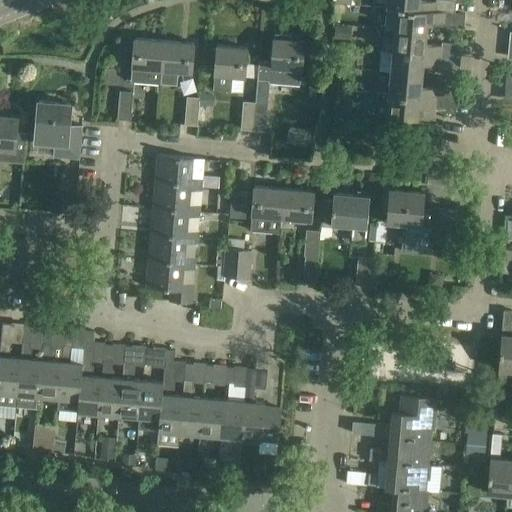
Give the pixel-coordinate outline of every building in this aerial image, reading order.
[(387,0),(387,5),(435,11),(435,1),(425,0),(387,0)] [(385,27),(426,32),(427,21),(444,23),(445,12),(435,11),(387,5),(385,27)] [(335,25),(334,39),(350,40),(351,26),(335,25)] [(426,32),(385,27),(383,49),(440,55),(441,55),(441,45),(425,44),(426,32)] [(275,34),(274,38),(273,38),(271,67),(270,83),(300,85),(303,40),(290,39),(291,35),(275,34)] [(131,81),(151,83),(160,84),(160,83),(164,40),(134,38),(131,81)] [(164,40),(160,83),(176,85),(177,71),(191,72),(194,43),(164,40)] [(231,91),(233,75),(244,76),(247,47),(217,45),(214,74),(215,74),(213,90),(231,91)] [(390,72),(422,75),(423,64),(439,65),(440,56),(440,55),(383,49),(382,50),(392,51),(390,72)] [(436,99),(437,88),(421,86),(422,75),(390,72),(388,93),(436,99)] [(255,102),(253,130),(265,131),(269,83),(269,81),(257,80),(255,102)] [(335,118),(349,120),(352,90),(339,88),(336,115),(335,118)] [(117,119),(130,120),(132,92),(120,91),(117,119)] [(199,97),(198,105),(212,107),(213,93),(199,92),(199,97)] [(435,108),(436,99),(388,93),(376,92),(374,114),(417,119),(419,107),(435,108)] [(197,125),(198,105),(199,97),(186,97),(184,124),(197,125)] [(38,101),(37,121),(35,141),(55,142),(53,157),(80,159),(83,125),(81,125),(81,129),(68,128),(70,104),(38,101)] [(253,130),(255,102),(243,101),(240,129),(253,130)] [(3,116),(0,115),(0,159),(12,160),(13,156),(23,157),(26,129),(16,128),(17,117),(11,117),(10,120),(3,119),(3,116)] [(308,130),(304,145),(315,147),(318,132),(308,130)] [(155,181),(202,185),(202,179),(191,178),(193,157),(158,154),(155,181)] [(202,185),(202,186),(219,188),(219,180),(202,179),(202,185)] [(153,207),(199,211),(200,205),(189,204),(190,190),(201,191),(202,186),(202,185),(155,181),(153,207)] [(254,186),(250,230),(280,233),(283,188),(254,186)] [(283,188),(280,233),(281,227),(294,228),(295,219),(311,220),(313,191),(283,188)] [(390,190),(387,221),(403,223),(401,251),(431,253),(433,241),(435,209),(434,209),(433,223),(421,222),(424,192),(390,190)] [(330,226),(331,224),(352,226),(351,241),(365,242),(369,196),(333,193),(333,200),(323,199),(320,226),(330,226)] [(247,219),(248,204),(230,203),(229,218),(247,219)] [(199,211),(153,207),(151,234),(197,238),(197,237),(201,238),(201,244),(212,245),(213,239),(214,239),(214,233),(187,231),(188,216),(199,217),(199,211)] [(464,211),(435,209),(433,241),(461,243),(464,211)] [(305,256),(305,262),(303,282),(316,283),(317,264),(320,231),(306,229),(304,256),(305,256)] [(197,243),(197,238),(151,234),(148,260),(195,264),(195,258),(185,257),(186,242),(197,243)] [(249,278),(249,275),(251,250),(244,249),(245,239),(227,238),(227,241),(226,250),(225,267),(224,275),(225,275),(249,278)] [(441,244),(440,256),(464,258),(465,247),(441,244)] [(217,249),(216,266),(218,266),(225,267),(226,250),(217,249)] [(374,257),(358,255),(355,284),(372,285),(374,257)] [(192,295),(193,283),(183,282),(184,269),(194,270),(195,264),(148,260),(146,287),(170,289),(170,293),(192,295)] [(218,266),(217,279),(225,280),(225,275),(224,275),(225,267),(218,266)] [(429,273),(428,285),(440,286),(441,274),(429,273)] [(191,303),(192,301),(192,295),(170,293),(169,301),(191,303)] [(210,298),(209,307),(221,308),(222,299),(210,298)] [(498,369),(511,370),(511,335),(511,318),(511,310),(503,310),(498,369)] [(2,322),(0,347),(0,404),(16,406),(17,394),(20,357),(10,356),(11,338),(10,338),(12,323),(2,322)] [(21,357),(20,357),(17,394),(16,406),(37,408),(38,396),(41,359),(31,358),(32,347),(30,347),(32,325),(24,325),(21,357)] [(38,396),(57,397),(59,397),(62,361),(65,328),(44,326),(41,359),(38,396)] [(62,361),(59,397),(57,397),(56,410),(77,411),(78,399),(79,399),(81,374),(82,362),(70,361),(73,329),(65,328),(62,361)] [(78,399),(77,411),(98,413),(101,376),(93,375),(94,365),(91,365),(92,347),(93,331),(85,330),(84,346),(82,362),(81,374),(79,399),(78,399)] [(119,415),(122,378),(113,377),(113,369),(111,369),(112,360),(111,360),(113,344),(104,343),(102,376),(101,376),(98,413),(119,415)] [(131,372),(132,363),(133,346),(125,345),(122,372),(131,372)] [(152,365),(154,348),(145,347),(144,364),(152,365)] [(178,445),(180,432),(182,395),(173,394),(174,380),(172,380),(174,350),(166,349),(163,381),(162,393),(160,418),(159,418),(158,430),(157,430),(157,444),(178,445)] [(200,434),(203,397),(194,396),(194,388),(192,388),(193,380),(192,379),(194,363),(185,363),(182,395),(180,432),(200,434)] [(204,381),(213,382),(214,365),(206,364),(204,381)] [(225,383),(233,383),(235,367),(226,366),(225,383)] [(264,406),(265,402),(255,402),(256,394),(254,394),(255,385),(254,385),(255,369),(247,368),(244,401),(240,437),(242,437),(244,443),(256,444),(259,439),(258,452),(277,454),(278,441),(281,408),(272,407),(264,406)] [(119,415),(139,416),(142,380),(122,378),(119,415)] [(138,428),(157,430),(158,430),(159,418),(160,418),(162,393),(163,381),(142,380),(139,416),(138,428)] [(511,406),(511,394),(504,394),(502,405),(511,406)] [(436,398),(401,395),(400,412),(392,411),(391,424),(372,423),(371,435),(390,436),(430,440),(431,430),(433,430),(436,398)] [(200,434),(220,436),(223,399),(203,397),(200,434)] [(455,398),(454,412),(465,413),(467,399),(455,398)] [(240,437),(244,401),(223,399),(220,436),(240,437)] [(486,433),(489,433),(490,422),(467,420),(466,431),(468,432),(486,433)] [(53,449),(55,435),(55,425),(35,423),(32,447),(53,449)] [(486,433),(468,432),(467,443),(485,445),(486,433)] [(500,458),(502,434),(493,433),(487,492),(507,494),(510,459),(500,458)] [(116,437),(101,436),(100,458),(115,459),(116,437)] [(387,461),(431,465),(428,465),(429,455),(431,455),(433,440),(430,440),(390,436),(387,461)] [(381,449),(370,448),(369,460),(380,461),(381,449)] [(123,453),(122,462),(135,464),(136,454),(123,453)] [(217,468),(218,456),(204,455),(202,467),(217,468)] [(429,480),(431,465),(387,461),(385,487),(425,490),(427,480),(429,480)] [(257,464),(256,474),(266,474),(267,464),(257,464)] [(379,474),(368,473),(367,485),(378,486),(379,474)] [(425,491),(425,490),(385,487),(394,488),(392,503),(377,501),(376,511),(381,511),(425,511),(428,491),(425,491)]
